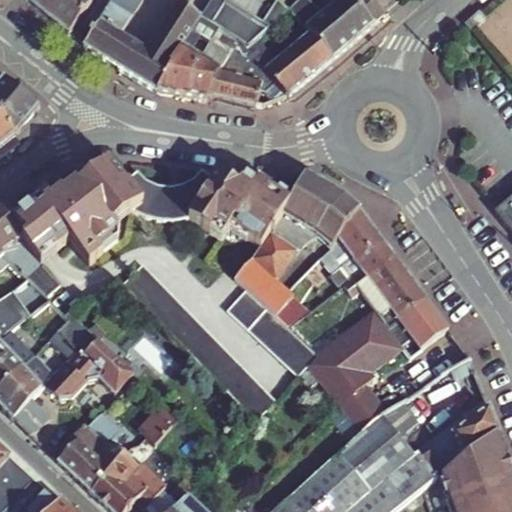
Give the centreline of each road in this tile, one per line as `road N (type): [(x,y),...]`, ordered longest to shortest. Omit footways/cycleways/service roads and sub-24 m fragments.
road 1 (tertiary): [(341,136),(260,147),(129,127),(100,115)]
road 2 (tertiary): [(511,335),(399,162)]
road 3 (tertiary): [(100,115),(0,38)]
road 4 (tertiary): [(0,187),(100,115)]
